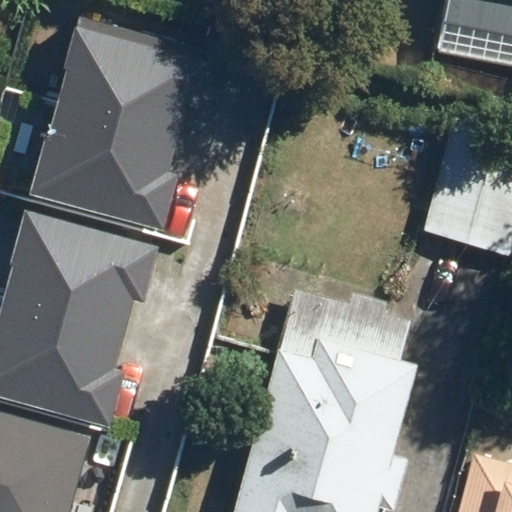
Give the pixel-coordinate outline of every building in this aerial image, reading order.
[(74,0),(27,180),(167,217),(182,161),(172,159),(189,94),(200,96),(216,35),(84,0),(74,0)] [(511,0),(438,0),(429,49),(511,64),(511,0)] [(511,123),(455,108),(420,233),(511,258),(511,123)] [(0,261),(0,382),(110,411),(124,356),(115,353),(132,288),(143,291),(159,229),(18,192),(0,261)] [(350,291),(347,302),(294,288),(236,511),(374,511),(376,504),(394,509),(408,457),(394,454),(418,363),(401,359),(412,319),(386,312),(389,301),(350,291)] [(0,511),(69,511),(92,424),(0,400),(0,511)] [(511,511),(511,460),(472,450),(455,511),(511,511)]
